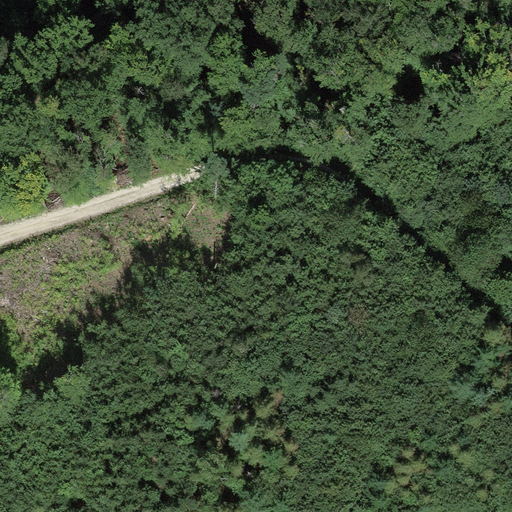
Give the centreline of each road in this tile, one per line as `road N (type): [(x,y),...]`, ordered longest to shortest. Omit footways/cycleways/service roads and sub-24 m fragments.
road 1 (track): [(0,237),(215,165),(265,159),(309,167),(352,186),(511,342)]
road 2 (track): [(0,101),(124,0)]
